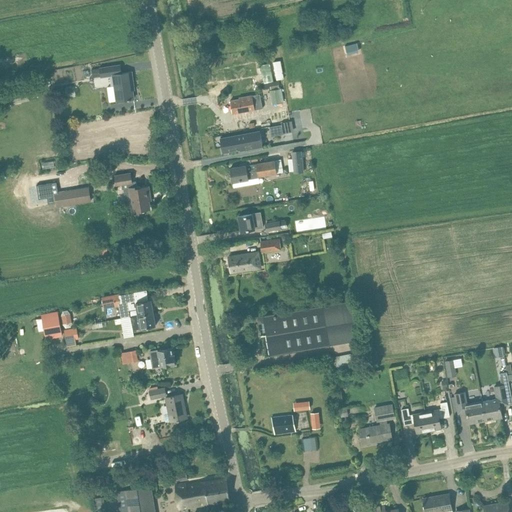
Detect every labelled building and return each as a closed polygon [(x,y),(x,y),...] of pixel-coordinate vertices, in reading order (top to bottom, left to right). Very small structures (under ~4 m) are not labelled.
[(22,57),(0,61),(0,70),(0,71),(24,67),(22,57)] [(236,60),(214,64),(217,81),(230,79),(231,87),(254,83),(251,68),(238,70),(236,60)] [(278,80),(285,79),(282,61),(275,62),(278,80)] [(271,64),(261,66),(264,84),(274,82),(271,64)] [(134,99),(131,84),(133,84),(131,72),(121,73),(120,65),(92,69),(93,77),(113,75),(115,86),(107,87),(110,102),(117,101),(134,99)] [(298,97),(296,85),(289,86),(291,98),(298,97)] [(37,88),(4,94),(6,105),(30,100),(29,95),(39,93),(37,88)] [(280,89),(270,91),(272,104),(282,102),(280,89)] [(260,95),(252,96),(239,98),(239,99),(230,101),(232,114),(263,109),(260,95)] [(270,119),(271,124),(285,122),(284,116),(270,119)] [(283,133),(282,124),(269,127),(271,135),(283,133)] [(260,132),(257,132),(220,139),(223,152),(240,149),(240,148),(244,147),(245,150),(263,147),(260,132)] [(292,152),(295,173),(303,172),(301,151),(292,152)] [(240,166),(230,168),(233,182),(242,181),(253,179),(253,178),(277,173),(283,172),(281,159),(275,160),(246,165),(240,166)] [(130,173),(115,176),(116,185),(121,184),(122,190),(124,189),(125,197),(126,205),(130,205),(132,214),(143,212),(144,210),(149,209),(148,201),(150,200),(149,200),(149,197),(147,196),(146,187),(140,188),(138,186),(137,187),(136,181),(132,182),(130,173)] [(56,182),(36,185),(39,199),(47,198),(48,204),(56,202),(57,207),(65,205),(63,191),(58,192),(57,186),(56,182)] [(88,187),(63,191),(65,205),(91,201),(88,187)] [(262,227),(261,220),(260,212),(239,216),(241,231),(251,229),(262,227)] [(267,231),(288,227),(286,220),(280,221),(266,223),(267,231)] [(282,250),(280,239),(261,242),(263,253),(282,250)] [(106,248),(99,250),(100,259),(108,258),(106,248)] [(260,252),(254,253),(228,257),(230,272),(262,267),(260,252)] [(121,295),(115,296),(117,304),(119,303),(122,303),(128,302),(131,317),(153,313),(151,299),(141,301),(139,302),(137,292),(121,295)] [(352,300),(323,305),(257,317),(258,324),(264,323),(270,356),(359,340),(352,300)] [(67,310),(62,311),(61,316),(63,324),(66,328),(70,327),(72,323),(70,314),(67,310)] [(153,313),(131,317),(132,323),(133,330),(140,329),(146,328),(156,326),(153,313)] [(59,315),(37,319),(39,332),(62,328),(59,315)] [(76,328),(64,330),(66,340),(76,339),(78,338),(76,328)] [(110,332),(98,334),(99,341),(111,339),(110,332)] [(176,364),(174,355),(172,355),(171,348),(150,351),(153,368),(176,364)] [(502,349),(493,350),(495,358),(504,357),(502,349)] [(135,350),(128,351),(130,363),(137,362),(135,350)] [(455,369),(447,370),(448,378),(457,376),(455,369)] [(142,385),(138,391),(142,395),(147,389),(142,385)] [(508,404),(506,395),(504,385),(494,387),(497,399),(482,402),(485,420),(502,417),(500,406),(508,404)] [(166,396),(164,389),(150,391),(151,399),(166,396)] [(485,420),(482,402),(467,404),(464,392),(455,394),(458,414),(466,412),(468,423),(485,420)] [(185,418),(183,406),(184,406),(182,394),(166,397),(169,413),(166,414),(164,415),(164,417),(165,420),(166,422),(167,422),(171,421),(177,420),(177,421),(179,421),(179,420),(185,418)] [(309,401),(299,402),(300,410),(310,409),(309,401)] [(441,429),(439,416),(443,415),(443,418),(450,416),(447,402),(440,403),(441,409),(425,412),(429,431),(441,429)] [(392,439),(390,429),(389,423),(387,424),(386,420),(394,418),(392,404),(375,408),(377,421),(380,421),(381,425),(359,429),(362,444),(392,439)] [(347,407),(340,408),(341,417),(348,416),(347,407)] [(429,431),(425,412),(409,415),(408,409),(401,410),(404,425),(411,424),(410,421),(414,420),(417,433),(429,431)] [(296,431),(293,414),(271,417),(275,434),(296,431)] [(310,438),(303,439),(305,451),(312,450),(310,438)] [(187,473),(179,474),(180,481),(189,480),(187,473)] [(230,500),(228,491),(226,478),(213,480),(196,482),(186,485),(186,482),(176,485),(179,508),(202,505),(217,502),(230,500)] [(117,492),(120,511),(152,511),(149,487),(117,492)] [(452,511),(449,494),(436,496),(437,498),(432,498),(432,497),(423,499),(425,511),(452,511)] [(104,496),(94,498),(96,510),(105,509),(104,496)] [(509,511),(510,511),(508,502),(497,504),(497,505),(484,507),(485,511),(509,511)]
